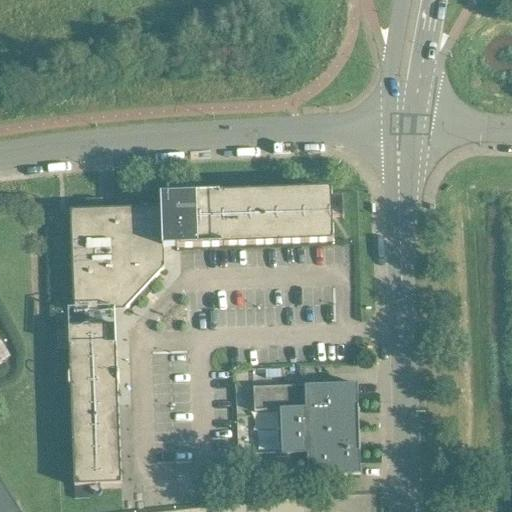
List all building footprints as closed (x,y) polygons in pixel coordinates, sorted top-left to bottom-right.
[(87,212),(70,212),(74,315),(89,314),(111,313),(124,313),(139,297),(144,302),(145,301),(150,295),(154,291),(155,291),(155,290),(150,285),(164,269),(164,249),(177,248),(177,249),(333,243),(332,220),(331,200),(331,193),(331,190),(175,196),(175,197),(162,197),(162,196),(160,196),(160,198),(161,209),(102,211),(102,200),(86,201),(87,212)] [(115,327),(109,327),(69,329),(75,488),(122,486),(117,378),(115,327)] [(257,479),(360,476),(357,385),(253,389),(254,413),(280,412),(281,455),(256,456),(257,479)] [(246,448),(269,448),(268,427),(245,427),(246,448)] [(19,511),(0,481),(0,511),(19,511)]
